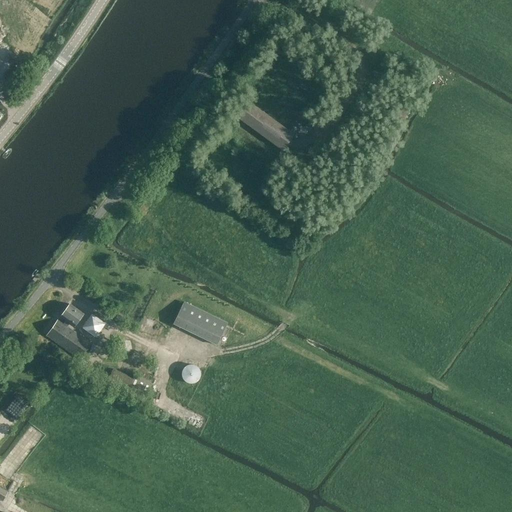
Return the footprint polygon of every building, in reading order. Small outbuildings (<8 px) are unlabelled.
[(18,39),(19,30),(7,29),(6,39),(18,39)] [(292,128),(252,100),(239,116),(279,146),(292,128)] [(227,323),(184,302),(173,323),(217,345),(227,323)] [(58,320),(47,335),(80,358),(90,343),(67,327),(70,323),(74,326),(83,314),(69,304),(61,316),(66,320),(63,324),(58,320)] [(82,327),(95,337),(105,323),(91,314),(82,327)] [(199,370),(199,369),(199,366),(198,365),(197,363),(195,361),(192,358),(190,358),(188,357),(185,358),(183,358),(181,359),(179,361),(178,362),(177,365),(176,369),(176,373),(178,375),(179,377),(182,379),(186,381),(188,381),(192,380),(195,378),(197,375),(198,374),(198,372),(199,370)] [(143,401),(152,382),(135,374),(133,378),(128,376),(128,375),(113,368),(111,373),(84,360),(79,371),(143,401)] [(0,497),(4,499),(9,490),(0,485),(0,497)]
